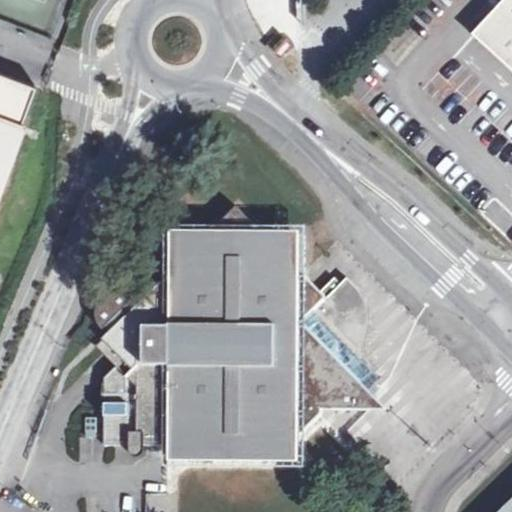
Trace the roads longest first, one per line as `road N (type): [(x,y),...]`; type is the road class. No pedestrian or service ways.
road 1 (secondary): [(267,97),(511,313)]
road 2 (tertiary): [(120,149),(0,434)]
